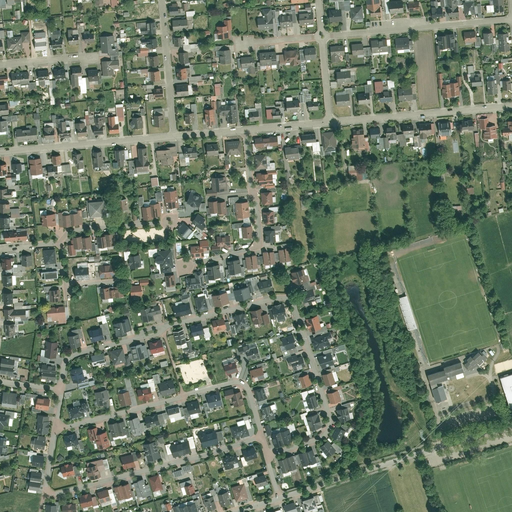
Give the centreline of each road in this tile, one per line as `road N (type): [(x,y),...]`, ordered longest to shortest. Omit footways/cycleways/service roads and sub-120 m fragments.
road 1 (residential): [(267,455),(321,437),(329,425),(287,298),(76,354),(61,387)]
road 2 (residential): [(261,436),(45,495),(54,429)]
road 3 (residential): [(261,436),(247,386),(234,381),(54,429)]
road 4 (residential): [(279,497),(511,423)]
road 5 (residential): [(246,130),(259,239),(252,249),(185,266)]
road 6 (residential): [(322,36),(511,19)]
road 7 (residential): [(329,122),(511,106)]
road 8 (residential): [(0,152),(174,136)]
road 9 (residential): [(162,0),(174,136)]
